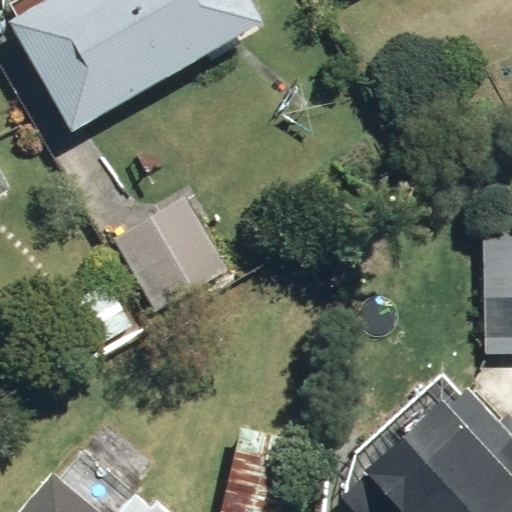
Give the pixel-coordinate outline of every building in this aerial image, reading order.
[(28,0),(2,16),(75,131),(259,15),(250,0),(28,0)] [(188,194),(114,236),(157,312),(231,270),(188,194)] [(484,352),(511,352),(511,235),(486,235),(484,352)] [(99,348),(132,322),(101,281),(67,307),(99,348)] [(366,464),(370,469),(340,498),(353,511),(511,511),(511,436),(496,452),(438,393),(366,464)] [(284,511),(299,437),(242,426),(225,511),(284,511)] [(36,480),(9,511),(177,511),(92,444),(52,493),(36,480)]
